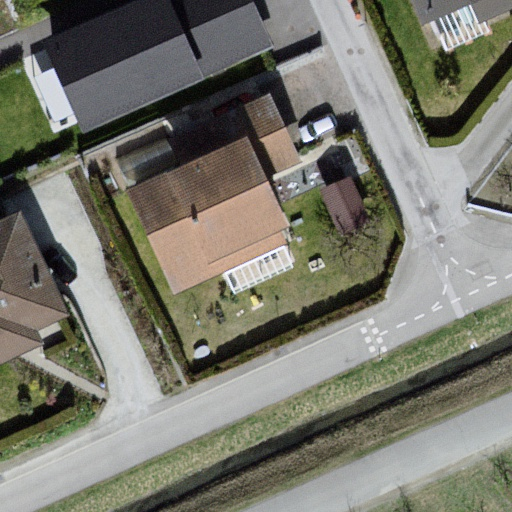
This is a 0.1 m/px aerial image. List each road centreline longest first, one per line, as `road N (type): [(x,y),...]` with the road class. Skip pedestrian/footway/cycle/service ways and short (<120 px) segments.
road 1 (residential): [(0,501),(460,291)]
road 2 (residential): [(330,0),(460,291)]
road 3 (unclassified): [(511,423),(311,511)]
